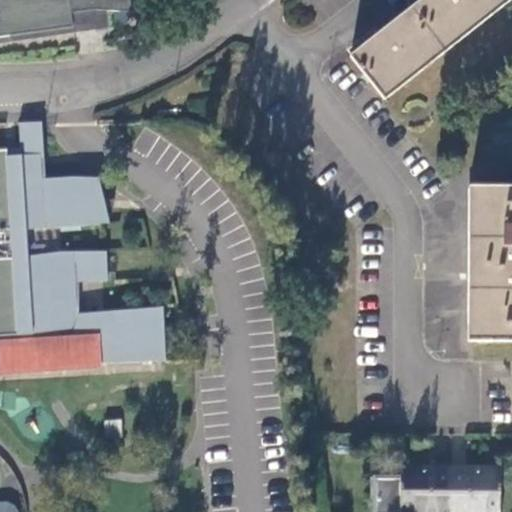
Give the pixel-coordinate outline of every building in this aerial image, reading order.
[(0,0),(0,38),(72,34),(71,27),(70,14),(104,9),(127,6),(126,0),(0,0)] [(351,57),(385,100),(388,98),(511,0),(422,0),(406,13),(351,57)] [(104,9),(70,14),(71,27),(72,34),(76,54),(90,52),(87,32),(107,29),(104,9)] [(93,342),(94,363),(94,365),(161,360),(158,308),(75,315),(75,284),(103,282),(101,252),(56,253),(18,258),(17,256),(16,232),(57,229),(56,233),(76,232),(76,228),(105,226),(101,212),(98,200),(93,178),(68,178),(40,180),(36,123),(13,124),(15,149),(0,149),(0,253),(2,254),(2,259),(0,258),(0,348),(32,346),(33,367),(65,364),(64,344),(93,342)] [(511,187),(469,188),(467,342),(511,342),(511,187)] [(64,344),(65,364),(94,363),(93,342),(64,344)] [(32,346),(0,348),(0,368),(33,367),(32,346)] [(103,421),(104,437),(121,436),(121,420),(103,421)] [(499,511),(499,468),(400,468),(400,479),(368,479),(368,499),(374,499),(374,511),(499,511)] [(0,502),(0,511),(17,511),(17,504),(0,502)]
